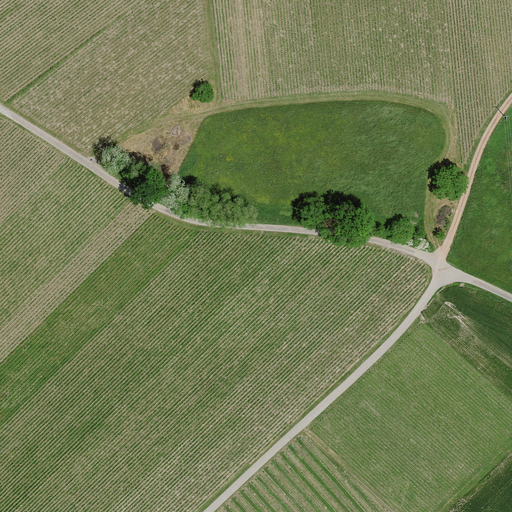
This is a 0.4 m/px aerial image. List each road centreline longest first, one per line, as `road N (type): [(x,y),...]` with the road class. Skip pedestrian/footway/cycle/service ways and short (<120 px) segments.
road 1 (track): [(446,267),(380,241),(186,218),(0,107)]
road 2 (track): [(511,297),(446,267),(383,349),(208,511)]
road 3 (track): [(511,99),(482,143),(437,262)]
